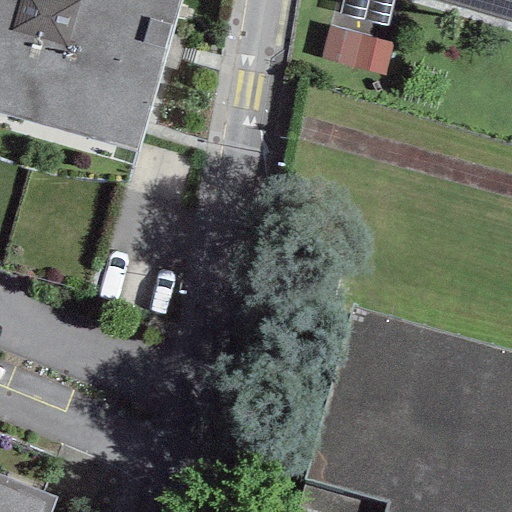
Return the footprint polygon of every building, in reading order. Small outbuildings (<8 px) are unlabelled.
[(180,0),(0,0),(0,113),(135,153),(180,0)] [(387,25),(392,0),(340,0),(338,13),(387,25)] [(511,0),(429,0),(511,23),(511,0)] [(328,27),(320,59),(383,75),(392,44),(328,27)] [(511,511),(511,354),(353,310),(294,511),(511,511)] [(0,511),(48,511),(54,498),(0,475),(0,511)]
